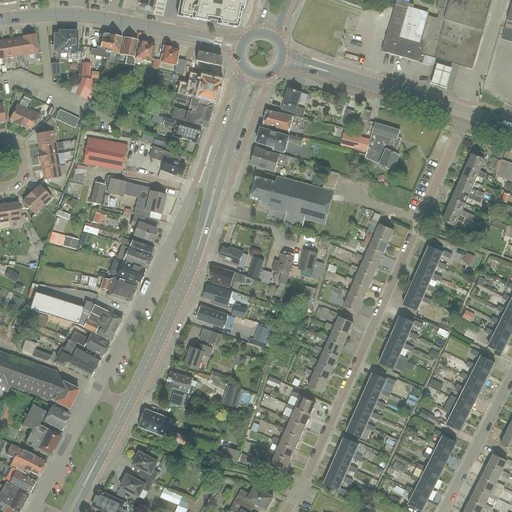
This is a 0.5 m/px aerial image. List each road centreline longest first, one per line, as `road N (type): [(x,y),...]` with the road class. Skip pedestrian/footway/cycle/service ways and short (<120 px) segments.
road 1 (residential): [(466,112),(284,511)]
road 2 (tertiary): [(125,405),(187,276),(252,74)]
road 3 (residential): [(97,389),(193,188)]
road 4 (tertiary): [(239,47),(98,16),(40,15)]
road 5 (tertiary): [(466,112),(282,58)]
road 6 (residential): [(444,511),(511,377)]
road 7 (residential): [(30,511),(97,389)]
road 8 (tertiary): [(68,511),(125,405)]
